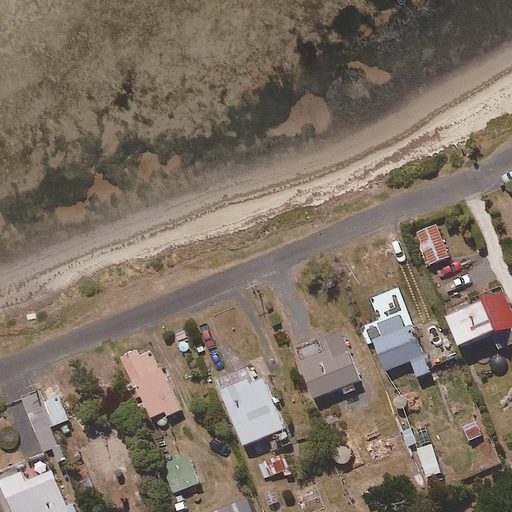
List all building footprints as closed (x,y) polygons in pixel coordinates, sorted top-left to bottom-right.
[(451,261),(439,226),(418,233),(430,268),(451,261)] [(431,376),(398,288),(371,299),(381,325),(370,329),(388,374),(413,364),(419,380),(431,376)] [(511,348),(511,312),(504,291),(448,312),(463,352),(496,340),(501,352),(511,348)] [(296,350),(302,365),(317,402),(345,391),(348,398),(365,391),(346,344),(331,350),(329,344),(319,348),(316,341),(296,350)] [(183,412),(153,351),(126,364),(156,426),(183,412)] [(258,386),(251,369),(218,382),(246,449),(276,437),(279,445),(290,441),(266,382),(258,386)] [(44,403),(40,393),(7,406),(29,462),(60,450),(52,429),(70,422),(60,396),(44,403)] [(133,456),(122,427),(106,433),(117,462),(133,456)] [(419,446),(412,429),(366,447),(373,464),(419,446)] [(443,477),(434,445),(420,448),(429,481),(443,477)] [(117,473),(109,448),(86,456),(94,481),(117,473)] [(288,453),(259,465),(266,482),(285,474),(288,481),(298,477),(288,453)] [(201,486),(190,458),(166,467),(176,495),(201,486)] [(72,511),(69,511),(54,475),(29,486),(24,477),(3,486),(14,511),(77,511),(76,510),(72,511)] [(306,509),(306,511),(327,511),(324,497),(307,501),(309,508),(306,509)]
